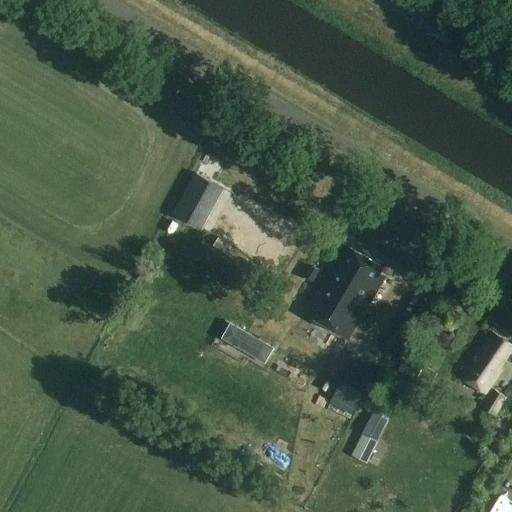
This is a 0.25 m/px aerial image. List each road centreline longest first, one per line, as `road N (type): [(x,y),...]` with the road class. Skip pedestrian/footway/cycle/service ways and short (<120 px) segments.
road 1 (unclassified): [(511,246),(104,0)]
road 2 (tertiary): [(511,68),(396,0)]
